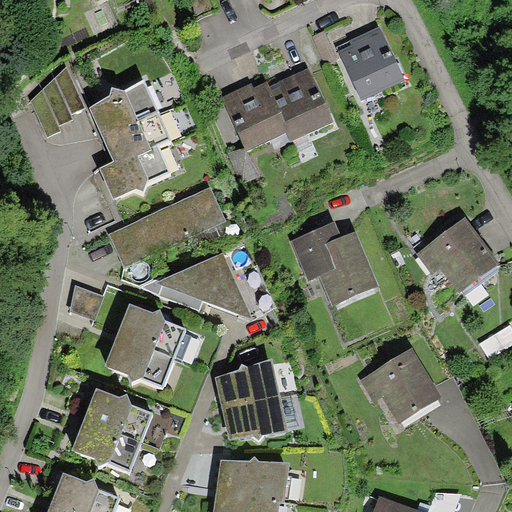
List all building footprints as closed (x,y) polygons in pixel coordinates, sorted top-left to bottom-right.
[(406,92),(379,33),(334,53),(361,112),(406,92)] [(245,169),(288,150),(289,151),(334,131),(306,67),(276,79),(262,86),(261,85),(234,96),(216,104),(245,169)] [(67,69),(31,104),(47,140),(61,134),(58,129),(74,122),(72,117),(86,111),(67,69)] [(158,152),(171,144),(145,85),(123,98),(113,95),(111,103),(91,113),(101,138),(111,161),(114,169),(100,174),(114,206),(137,195),(144,198),(150,186),(171,178),(158,152)] [(210,193),(109,238),(124,270),(224,225),(210,193)] [(435,278),(441,273),(460,297),(499,269),(464,220),(417,254),(435,278)] [(306,285),(321,279),(333,309),(380,291),(358,235),(343,241),(337,225),(289,244),(306,285)] [(259,269),(245,274),(236,253),(157,287),(163,291),(159,296),(201,312),(203,306),(250,323),(277,311),(259,269)] [(75,288),(72,314),(95,323),(104,300),(75,288)] [(161,318),(153,321),(130,312),(122,332),(110,360),(106,372),(127,381),(132,391),(143,385),(164,393),(185,334),(165,326),(161,318)] [(511,326),(482,343),(492,360),(511,348),(511,326)] [(377,405),(384,401),(399,428),(443,403),(412,351),(362,380),(377,405)] [(290,437),(272,365),(247,372),(242,370),(240,375),(215,382),(220,404),(226,430),(229,443),(253,441),(260,445),(265,440),(290,437)] [(127,397),(118,400),(95,393),(89,412),(79,442),(74,457),(94,463),(99,473),(109,469),(133,477),(156,414),(131,405),(127,397)] [(285,509),(290,469),(259,467),(255,462),(251,466),(221,464),(219,483),(215,511),(279,511),(280,508),(285,509)] [(94,485),(86,489),(62,480),(55,499),(50,511),(114,511),(119,500),(98,492),(94,485)] [(421,505),(418,511),(455,511),(461,498),(437,495),(431,508),(421,505)] [(413,511),(381,499),(375,511),(413,511)]
